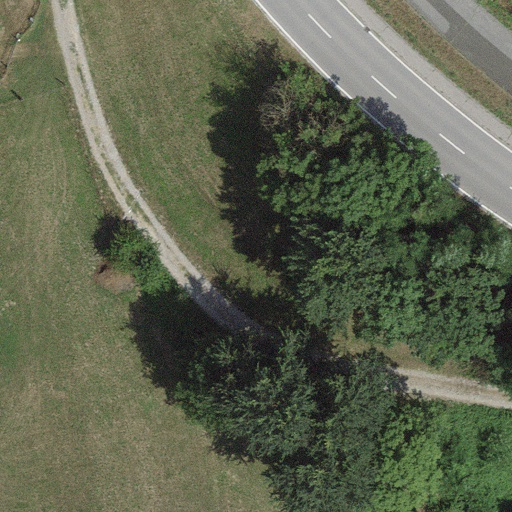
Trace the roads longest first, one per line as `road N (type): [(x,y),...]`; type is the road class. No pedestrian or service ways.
road 1 (track): [(511,399),(327,372),(259,347),(227,325),(185,285),(104,162),(59,0)]
road 2 (unclassified): [(292,0),(398,104),(511,191)]
